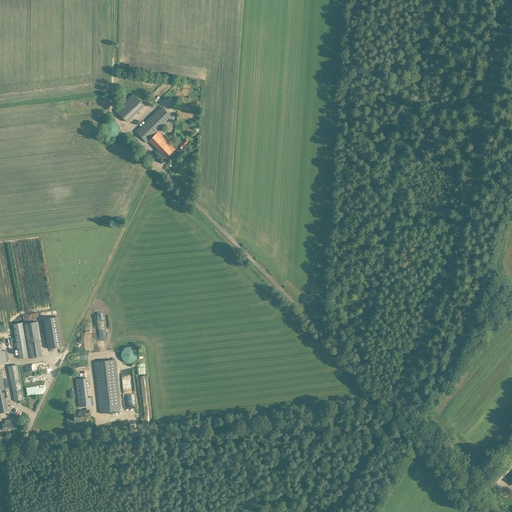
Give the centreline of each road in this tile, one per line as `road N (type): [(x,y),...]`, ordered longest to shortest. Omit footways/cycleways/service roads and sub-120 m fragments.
road 1 (unclassified): [(387,394),(454,216),(507,0)]
road 2 (unclassified): [(0,445),(387,394)]
road 3 (unclassified): [(387,394),(152,163)]
road 4 (unclassified): [(493,511),(387,394)]
road 5 (unclassified): [(324,511),(387,394)]
